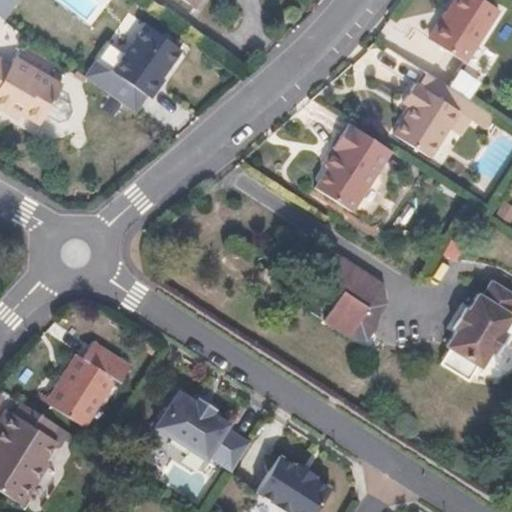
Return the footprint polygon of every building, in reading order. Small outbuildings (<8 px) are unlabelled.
[(18,1),(16,0),(0,0),(0,10),(7,16),(18,1)] [(185,0),(200,10),(207,0),(185,0)] [(490,14),(467,0),(447,0),(421,43),(457,66),(490,14)] [(185,48),(150,23),(129,51),(111,40),(98,57),(151,94),(185,48)] [(0,57),(0,107),(14,116),(18,110),(44,126),(51,116),(62,96),(68,86),(22,59),(17,67),(0,57)] [(421,77),(414,88),(423,93),(455,114),(467,122),(481,130),(487,120),(421,77)] [(407,110),(401,120),(390,137),(425,159),(445,129),(455,114),(423,93),(414,88),(410,85),(398,104),(403,108),(407,110)] [(75,104),(62,96),(51,116),(64,123),(72,121),(77,113),(75,104)] [(407,110),(403,108),(397,118),(401,120),(407,110)] [(467,122),(455,114),(445,129),(458,138),(467,122)] [(329,155),(320,169),(306,190),(342,214),(382,154),(340,127),(324,151),(329,155)] [(329,155),(324,151),(314,166),(320,169),(329,155)] [(462,311),(449,329),(438,347),(441,349),(440,350),(470,370),(471,368),(473,370),(483,355),(487,358),(501,338),(497,335),(508,318),(504,315),(511,303),(511,299),(486,282),(476,298),(472,295),(462,311)] [(369,307),(345,291),(324,322),(349,337),(369,307)] [(462,311),(458,308),(445,327),(449,329),(462,311)] [(59,383),(57,382),(46,398),(43,403),(79,426),(110,378),(116,382),(128,365),(89,341),(79,356),(75,353),(65,369),(68,370),(59,383)] [(440,350),(438,353),(468,373),(470,370),(440,350)] [(438,353),(431,364),(460,384),(468,373),(438,353)] [(68,370),(65,369),(57,382),(59,383),(68,370)] [(151,425),(168,436),(165,440),(182,451),(185,447),(203,458),(205,454),(227,469),(246,439),(222,423),(226,418),(210,408),(192,397),(176,386),(151,425)] [(196,392),(192,397),(210,408),(214,403),(196,392)] [(38,393),(35,397),(43,403),(46,398),(38,393)] [(0,413),(0,487),(22,502),(50,460),(43,456),(55,439),(46,433),(53,422),(20,401),(13,411),(5,406),(0,413)] [(293,464),(277,453),(254,489),(291,511),(310,511),(327,486),(311,475),(313,474),(295,462),(293,464)]
